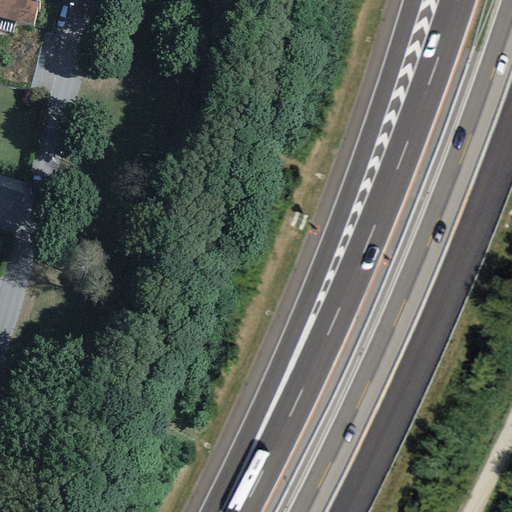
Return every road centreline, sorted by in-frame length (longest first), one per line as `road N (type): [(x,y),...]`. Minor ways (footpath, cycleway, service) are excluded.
road 1 (motorway): [(457,0),(351,282),(239,511)]
road 2 (motorway): [(412,0),(361,157),(217,511)]
road 3 (motorway): [(319,511),(455,212),(511,56)]
road 4 (residential): [(0,331),(89,0)]
